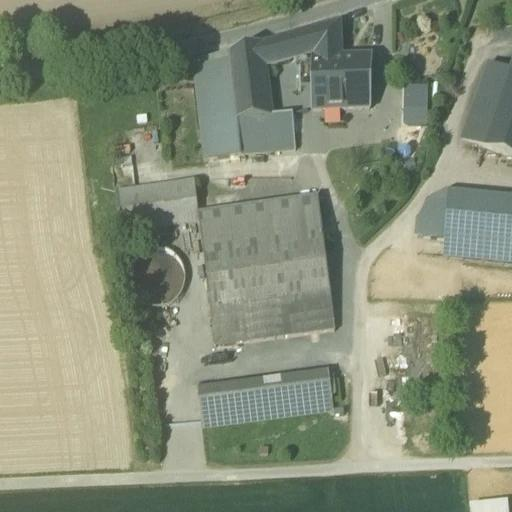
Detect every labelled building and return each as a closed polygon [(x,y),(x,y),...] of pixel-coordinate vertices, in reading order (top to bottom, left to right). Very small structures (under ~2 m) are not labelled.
[(396,2),(398,22),(416,20),(414,1),(396,2)] [(312,55),(313,112),(342,111),(343,58),(340,58),(340,22),(288,37),(294,60),(312,55)] [(288,37),(274,41),(280,64),(294,60),(288,37)] [(274,41),(262,45),(265,68),(280,64),(274,41)] [(227,55),(235,120),(272,117),(265,68),(262,45),(227,55)] [(203,159),(239,154),(237,137),(235,120),(227,55),(191,62),(203,159)] [(343,58),(342,111),(369,110),(371,57),(343,58)] [(484,148),(510,73),(487,65),(461,140),(484,148)] [(511,158),(511,67),(510,73),(484,148),(511,158)] [(427,127),(427,87),(403,87),(402,127),(427,127)] [(235,120),(237,137),(269,135),(270,152),(294,150),(291,116),(272,117),(235,120)] [(239,154),(270,152),(269,135),(237,137),(239,154)] [(120,234),(199,224),(198,215),(194,184),(114,195),(120,234)] [(417,239),(444,241),(448,193),(430,204),(418,222),(417,239)] [(511,199),(448,193),(444,241),(511,247),(511,199)] [(317,200),(198,215),(199,224),(210,312),(330,296),(317,200)] [(511,247),(444,241),(442,257),(511,264),(511,247)] [(128,268),(126,280),(128,291),(135,301),(144,308),(156,310),(168,307),(178,301),(184,291),(186,279),(184,268),(177,258),(167,251),(156,249),(144,251),(134,258),(128,268)] [(335,331),(330,296),(210,312),(215,347),(335,331)] [(196,387),(198,402),(330,385),(328,370),(196,387)] [(198,402),(201,426),(333,408),(330,385),(198,402)] [(470,511),(506,511),(506,503),(470,506),(470,511)]
